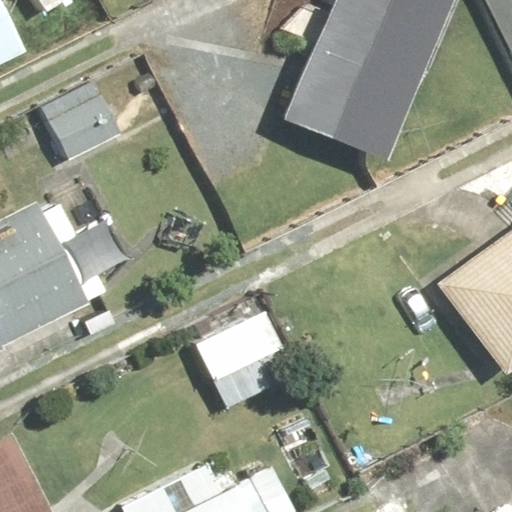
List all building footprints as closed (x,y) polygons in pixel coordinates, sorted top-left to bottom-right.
[(326,0),(282,109),(393,154),(455,0),(326,0)] [(511,0),(488,0),(511,46),(511,0)] [(0,25),(0,52),(12,46),(0,25)] [(104,94),(103,100),(104,106),(105,112),(107,117),(111,122),(115,126),(119,130),(125,133),(130,134),(136,135),(142,135),(148,133),(153,131),(158,128),(162,124),(166,119),(168,114),(170,108),(171,102),(170,96),(169,91),(167,85),(163,80),(159,76),(155,73),(149,70),(144,68),(138,68),(132,68),(126,69),(121,72),(116,75),(112,79),(108,84),(106,89),(104,94)] [(78,79),(25,109),(58,166),(111,135),(78,79)] [(49,183),(0,206),(0,337),(101,289),(49,183)] [(504,366),(511,360),(511,212),(434,268),(504,366)] [(249,308),(180,344),(215,412),(284,375),(249,308)] [(0,511),(62,511),(17,420),(0,428),(0,511)] [(266,511),(231,439),(116,493),(125,511),(266,511)] [(481,511),(475,502),(460,511),(481,511)]
